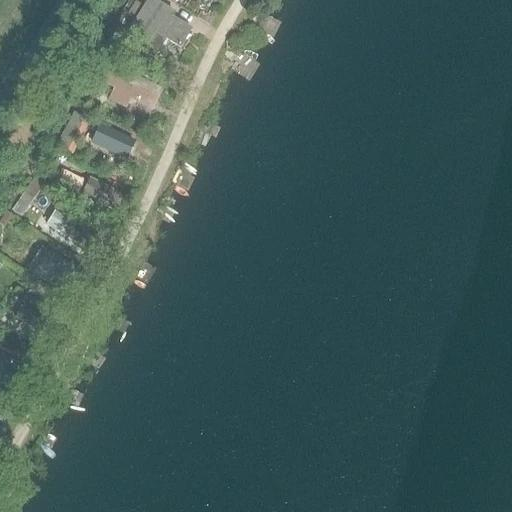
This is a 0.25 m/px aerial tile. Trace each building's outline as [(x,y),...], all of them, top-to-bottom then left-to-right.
[(114,23),(105,37),(116,44),(125,30),(114,23)] [(161,92),(140,82),(115,70),(106,87),(113,90),(108,101),(126,110),(129,105),(150,115),(161,92)] [(125,160),(134,142),(100,127),(92,145),(125,160)] [(89,179),(87,184),(61,171),(54,186),(79,199),(81,196),(104,208),(113,191),(89,179)] [(33,179),(12,212),(20,216),(31,200),(41,185),(33,179)] [(73,223),(72,224),(55,212),(46,226),(86,252),(96,238),(73,223)] [(73,268),(55,257),(41,249),(26,273),(47,286),(52,277),(64,284),(73,268)] [(14,318),(34,331),(38,334),(56,309),(29,291),(22,302),(24,303),(14,318)] [(0,385),(1,386),(14,364),(0,355),(0,385)]
